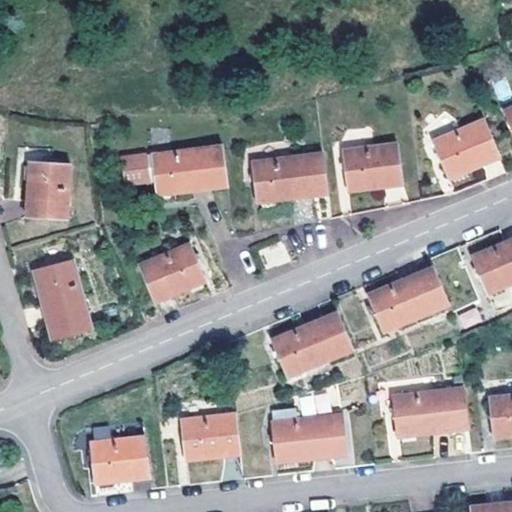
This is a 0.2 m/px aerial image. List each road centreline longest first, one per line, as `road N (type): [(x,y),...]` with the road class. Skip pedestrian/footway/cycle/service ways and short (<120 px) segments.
road 1 (residential): [(32,396),(511,194)]
road 2 (residential): [(132,511),(511,469)]
road 3 (residential): [(32,396),(52,490),(69,511)]
